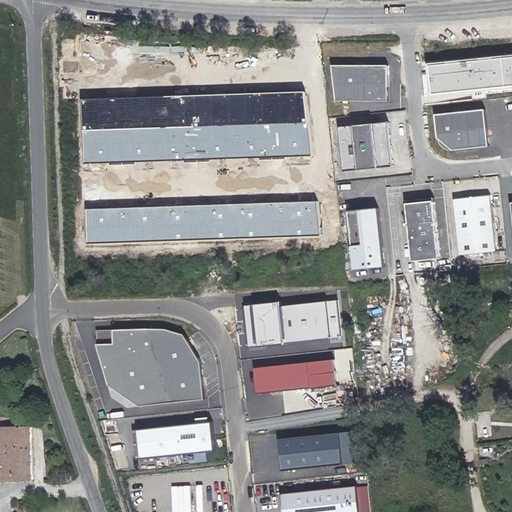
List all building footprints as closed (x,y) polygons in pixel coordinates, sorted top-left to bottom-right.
[(511,55),(430,64),(432,93),(511,85),(511,55)] [(390,102),(390,66),(333,66),(337,102),(390,102)] [(303,92),(81,99),(83,164),(309,154),(303,92)] [(490,147),(486,109),(437,115),(439,138),(454,151),(490,147)] [(394,167),(389,122),(340,127),(345,172),(394,167)] [(491,195),(455,199),(461,256),(497,252),(491,195)] [(441,258),(435,198),(420,199),(421,203),(408,204),(408,210),(409,214),(414,262),(439,260),(441,258)] [(316,200),(86,209),(86,244),(319,235),(316,200)] [(385,268),(379,208),(350,211),(356,271),(385,268)] [(340,298),(251,305),(255,347),(344,339),(340,298)] [(206,401),(202,363),(185,335),(167,330),(114,331),(114,335),(98,336),(98,345),(110,387),(141,408),(206,401)] [(260,367),(262,393),(341,385),(339,359),(260,367)] [(217,453),(213,418),(138,426),(142,461),(190,455),(191,462),(208,460),(207,454),(217,453)] [(0,481),(32,480),(31,426),(0,426),(0,481)] [(356,464),(353,432),(341,433),(344,465),(356,464)] [(344,465),(341,433),(280,440),(283,472),(344,465)] [(204,511),(203,484),(171,486),(172,511),(204,511)] [(359,511),(357,485),(281,493),(283,511),(359,511)]
